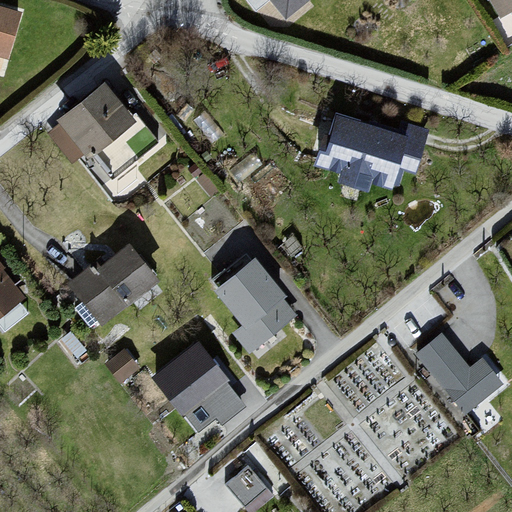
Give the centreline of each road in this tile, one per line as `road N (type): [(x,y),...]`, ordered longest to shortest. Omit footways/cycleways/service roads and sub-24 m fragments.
road 1 (residential): [(511,206),(149,511)]
road 2 (residential): [(173,6),(511,119)]
road 3 (residential): [(173,6),(0,144)]
